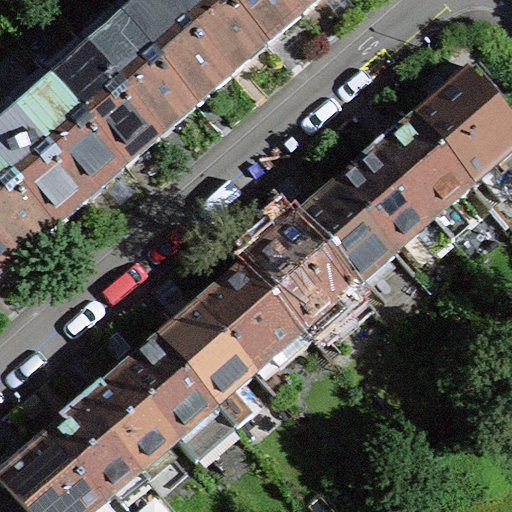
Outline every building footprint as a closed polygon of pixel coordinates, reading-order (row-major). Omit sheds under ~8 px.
[(166,0),(150,0),(124,23),(196,106),(205,99),(232,76),(166,0)] [(228,0),(166,0),(232,76),(240,68),(268,45),(228,0)] [(228,0),(268,45),(278,36),(303,14),(291,0),(228,0)] [(319,0),(291,0),(303,14),(313,5),(319,0)] [(124,23),(89,53),(161,137),(169,130),(196,106),(124,23)] [(132,162),(161,137),(89,53),(53,84),(125,168),(132,162)] [(416,122),(472,187),(511,153),(511,127),(496,109),(504,102),(475,69),(433,107),(416,122)] [(53,84),(17,115),(90,198),(98,191),(125,168),(53,84)] [(0,129),(0,166),(54,229),(63,221),(90,198),(17,115),(0,129)] [(374,152),(434,221),(472,187),(416,122),(398,137),(395,133),(384,143),(374,152)] [(338,189),(395,255),(434,221),(374,152),(352,170),(356,174),(349,180),(338,189)] [(0,166),(0,238),(19,260),(27,253),(54,229),(0,166)] [(298,223),(355,289),(395,255),(338,189),(310,213),(298,223)] [(298,223),(280,239),(278,237),(261,252),(247,264),(306,332),(355,289),(298,223)] [(0,275),(19,260),(0,238),(0,275)] [(211,295),(212,297),(211,298),(199,309),(256,375),(271,362),(279,371),(314,341),(306,332),(247,264),(211,295)] [(160,342),(217,409),(256,375),(199,309),(170,333),(160,342)] [(235,430),(217,409),(160,342),(132,366),(121,376),(178,442),(197,464),(235,430)] [(81,404),(141,474),(178,442),(121,376),(103,391),(100,387),(92,394),(81,404)] [(58,430),(47,439),(105,506),(141,474),(81,404),(61,421),(65,424),(58,430)] [(97,511),(105,506),(47,439),(16,466),(0,480),(0,482),(6,490),(0,495),(0,511),(97,511)]
